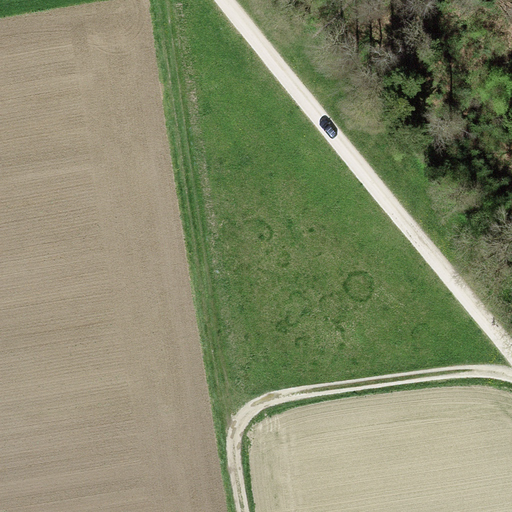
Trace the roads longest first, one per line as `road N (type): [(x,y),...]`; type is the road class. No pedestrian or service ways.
road 1 (track): [(221,0),(511,354)]
road 2 (track): [(233,445),(173,0)]
road 3 (track): [(241,511),(232,455),(248,408),(511,374)]
